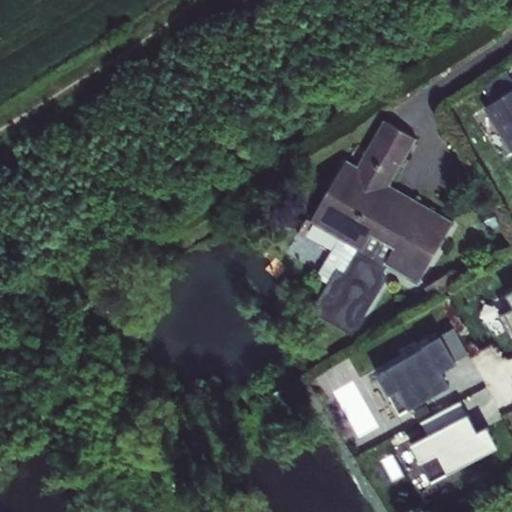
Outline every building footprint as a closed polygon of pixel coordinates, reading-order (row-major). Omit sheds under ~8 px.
[(493,103),(511,89),(511,80),(505,70),(482,86),(493,103)] [(511,89),(493,103),(485,108),(511,149),(511,89)] [(340,214),(331,232),(360,249),(344,276),(337,272),(315,310),(352,332),(385,277),(380,273),(385,265),(407,277),(417,260),(427,267),(445,237),(423,224),(430,210),(389,186),(416,140),(385,122),(358,167),(350,180),(337,173),(321,202),(340,214)] [(345,160),(337,173),(350,180),(358,167),(345,160)] [(321,202),(311,220),(331,232),(340,214),(321,202)] [(453,224),(430,210),(423,224),(445,237),(453,224)] [(417,260),(407,277),(418,283),(427,267),(417,260)] [(447,275),(426,288),(431,298),(452,286),(447,275)] [(511,308),(499,316),(511,340),(511,339),(511,291),(506,294),(511,305),(511,308)] [(425,346),(378,371),(400,413),(447,388),(438,371),(468,355),(455,329),(424,345),(425,346)] [(412,444),(433,483),(499,448),(488,427),(478,432),(471,436),(464,421),(470,418),(461,401),(422,422),(429,435),(412,444)] [(478,432),(470,418),(464,421),(471,436),(478,432)]
